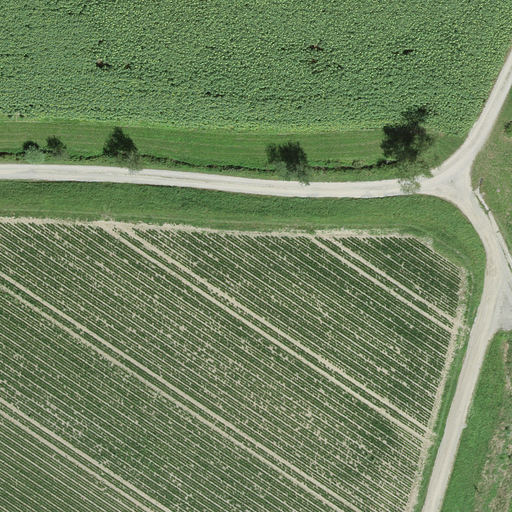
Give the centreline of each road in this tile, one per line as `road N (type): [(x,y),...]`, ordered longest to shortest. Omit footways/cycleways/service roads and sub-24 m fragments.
road 1 (track): [(511,77),(459,180),(269,184),(108,169),(0,174)]
road 2 (track): [(459,180),(498,229),(499,281),(448,511)]
